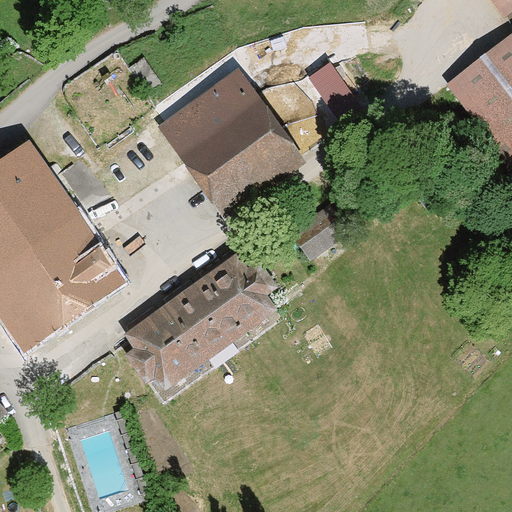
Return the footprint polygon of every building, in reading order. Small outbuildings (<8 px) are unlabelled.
[(511,0),(493,0),(505,15),(511,9),(511,0)] [(511,39),(453,85),(511,161),(511,39)] [(167,126),(228,210),(295,163),(235,78),(167,126)] [(28,147),(0,166),(0,307),(29,350),(121,285),(75,214),(28,147)] [(331,210),(294,236),(310,258),(347,232),(331,210)] [(236,265),(133,338),(141,348),(129,357),(146,381),(158,373),(165,383),(267,309),(258,295),(269,287),(257,271),(246,279),(236,265)] [(511,295),(511,282),(511,281),(501,288),(509,298),(511,295)]
